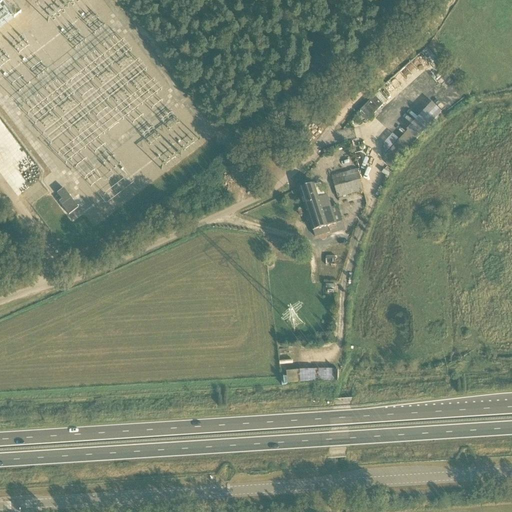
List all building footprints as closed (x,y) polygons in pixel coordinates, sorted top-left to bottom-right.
[(0,0),(0,28),(20,14),(9,0),(0,0)] [(375,97),(358,113),(367,122),(383,105),(375,97)] [(393,164),(442,112),(431,102),(399,137),(394,133),(381,147),(387,153),(384,156),(393,164)] [(363,191),(361,183),(358,170),(333,177),(338,198),(363,191)] [(328,227),(336,224),(327,196),(319,199),(314,184),(299,189),(313,232),(315,237),(330,233),(328,227)] [(63,188),(57,193),(62,199),(59,201),(69,214),(78,207),(63,188)] [(288,383),(334,381),(334,369),(287,371),(288,383)]
